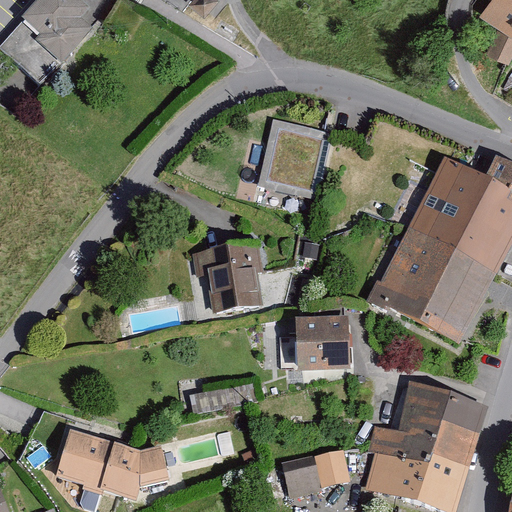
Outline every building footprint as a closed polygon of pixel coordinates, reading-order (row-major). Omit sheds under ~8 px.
[(72,0),(49,0),(0,51),(0,54),(41,93),(102,28),(72,0)] [(192,0),(189,4),(205,17),(218,0),(192,0)] [(499,27),(488,53),(511,62),(511,58),(511,0),(483,0),(478,11),(499,27)] [(333,135),(274,122),(259,191),(318,204),(333,135)] [(487,189),(511,202),(511,167),(501,162),(487,189)] [(511,202),(487,189),(446,167),(411,234),(496,279),(511,250),(511,202)] [(496,279),(411,234),(374,303),(459,349),(496,279)] [(260,250),(201,259),(212,323),(270,313),(260,250)] [(354,324),(299,326),(301,380),(357,378),(354,324)] [(192,392),(194,410),(254,404),(252,387),(192,392)] [(457,511),(489,412),(409,387),(400,436),(375,429),(365,493),(428,511),(457,511)] [(141,457),(70,435),(56,483),(137,507),(141,492),(169,485),(161,451),(141,457)] [(279,462),(285,498),(347,481),(339,451),(279,462)]
